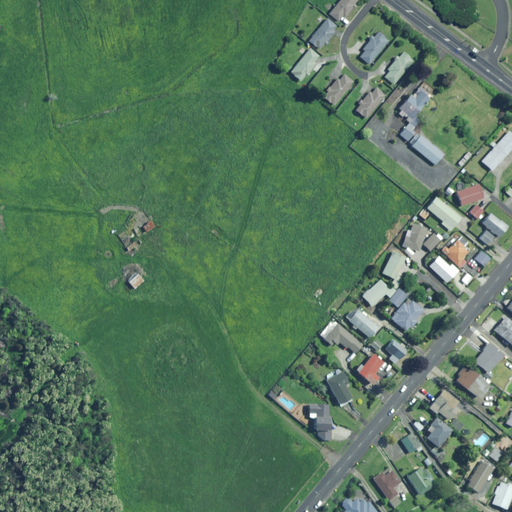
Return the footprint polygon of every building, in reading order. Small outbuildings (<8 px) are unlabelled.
[(343,17),(350,9),(351,10),(355,6),(353,5),(356,0),(338,0),(326,16),(335,23),(341,16),(343,17)] [(328,43),(326,42),(333,33),(331,31),(334,26),(325,19),(307,41),(318,50),(322,45),(324,47),(328,43)] [(386,41),(374,31),(366,41),(360,48),(363,51),(358,57),(367,65),(386,41)] [(309,74),(308,72),(315,64),(313,62),(317,56),(308,49),(289,73),(299,81),(304,76),(306,78),(309,74)] [(412,61),(401,52),(385,71),(386,72),(382,77),(391,85),(412,61)] [(352,82),(342,74),(338,80),(336,78),(321,96),(333,105),(352,82)] [(435,91),(422,80),(396,112),(409,123),(435,91)] [(384,95),(374,88),(370,94),(367,92),(353,109),(365,119),(384,95)] [(413,133),(405,126),(399,134),(407,141),(413,133)] [(511,147),(511,135),(507,131),(481,161),(491,171),(511,147)] [(442,155),(419,136),(411,146),(434,165),(442,155)] [(470,155),(467,152),(457,163),(460,166),(470,155)] [(481,199),(476,185),(455,192),(460,206),(481,199)] [(459,218),(434,197),(425,208),(441,222),(440,223),(449,231),(459,218)] [(481,212),(473,205),(468,212),(475,219),(481,212)] [(505,227),(489,213),(480,224),(496,237),(505,227)] [(152,227),(148,221),(141,226),(146,232),(152,227)] [(425,229),(411,224),(408,232),(405,231),(401,246),(418,252),(425,229)] [(491,237),(482,230),(476,238),(484,245),(491,237)] [(439,240),(432,233),(421,245),(429,252),(439,240)] [(438,250),(458,268),(463,263),(460,259),(466,252),(461,248),(466,242),(459,236),(454,241),(450,238),(438,250)] [(475,248),(471,253),(475,256),(472,260),(482,267),(489,258),(475,248)] [(403,258),(391,252),(381,273),(393,279),(403,258)] [(448,267),(437,256),(427,266),(445,283),(457,270),(450,264),(448,267)] [(143,280),(136,273),(126,281),(132,289),(143,280)] [(471,278),(465,273),(460,280),(465,285),(471,278)] [(402,281),(396,276),(390,285),(395,289),(402,281)] [(388,291),(378,280),(361,296),(370,307),(388,291)] [(391,287),(385,294),(389,298),(395,291),(391,287)] [(406,295),(397,288),(388,301),(396,307),(406,295)] [(389,319),(404,331),(408,326),(409,327),(414,321),(413,320),(421,310),(410,301),(405,307),(401,303),(389,319)] [(359,313),(356,310),(347,321),(352,325),(350,327),(353,330),(355,328),(367,338),(377,326),(364,315),(365,314),(361,311),(359,313)] [(511,323),(503,316),(491,330),(511,347),(511,323)] [(361,344),(335,324),(322,340),(330,346),(332,343),(335,345),(337,343),(344,348),(345,347),(353,354),(361,344)] [(380,345),(372,338),(366,345),(375,352),(380,345)] [(404,350),(391,339),(383,348),(390,355),(387,359),(393,364),(404,350)] [(501,355),(486,343),(470,361),(485,374),(501,355)] [(381,364),(370,354),(354,371),(370,385),(376,378),(372,374),(381,364)] [(484,381),(462,365),(451,380),(477,399),(488,384),(484,381)] [(348,386),(341,374),(325,382),(339,407),(351,400),(345,387),(348,386)] [(275,385),(267,395),(273,400),(281,390),(275,385)] [(460,407),(441,391),(428,406),(436,412),(446,421),(451,415),(452,416),(460,407)] [(321,441),(329,440),(329,431),(328,431),(327,404),(309,404),(309,413),(314,413),(314,431),(314,435),(321,441)] [(462,426),(453,418),(448,424),(456,432),(462,426)] [(421,428),(415,421),(412,424),(418,431),(421,428)] [(425,439),(434,447),(430,452),(436,457),(440,452),(437,450),(446,440),(443,438),(448,431),(438,423),(425,439)] [(502,454),(494,448),(488,455),(495,461),(502,454)] [(491,468),(479,460),(463,485),(476,493),(491,468)] [(428,478),(421,465),(404,475),(416,496),(433,485),(428,478)] [(399,503),(394,496),(396,495),(392,488),(399,483),(391,471),(383,476),(381,473),(372,479),(388,501),(392,507),(399,503)] [(494,494),(496,495),(492,504),(506,509),(511,494),(511,485),(509,484),(508,486),(501,483),(498,489),(496,488),(494,494)] [(365,503),(362,500),(358,503),(355,499),(350,503),(346,498),(341,502),(342,504),(340,505),(344,510),(342,511),(374,511),(367,502),(365,503)]
